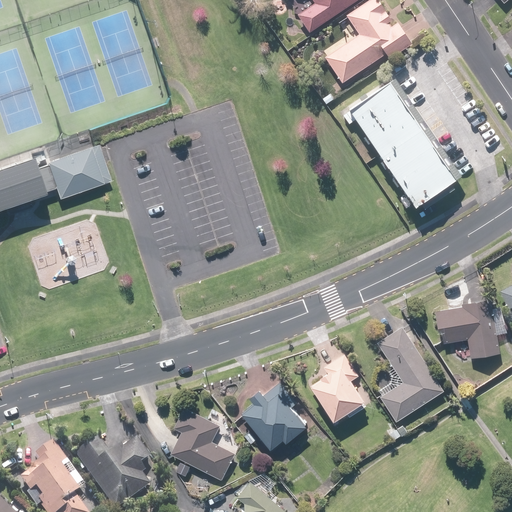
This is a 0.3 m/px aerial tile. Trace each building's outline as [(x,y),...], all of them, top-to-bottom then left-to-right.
[(310,35),(356,0),(291,0),(302,14),(297,18),(310,35)] [(391,21),(375,0),(367,0),(344,17),(357,35),(325,59),(342,83),(383,54),(388,61),(411,44),(396,24),(390,28),(387,23),(391,21)] [(384,82),(343,110),(409,206),(450,178),(384,82)] [(110,182),(97,145),(45,163),(45,165),(31,170),(39,193),(53,188),(57,200),(110,182)] [(27,160),(0,169),(0,209),(39,195),(39,193),(31,170),(27,160)] [(511,284),(499,291),(511,318),(511,317),(511,284)] [(499,353),(488,299),(434,310),(441,345),(463,340),(467,360),(499,353)] [(401,326),(399,327),(374,343),(400,384),(378,397),(393,421),(442,390),(401,326)] [(356,375),(342,353),(320,367),(324,372),(306,383),(329,420),(343,411),(347,417),(362,408),(346,382),(356,375)] [(293,402),(277,381),(260,393),(256,387),(244,396),(250,404),(238,413),(244,421),(241,424),(248,432),(243,436),(251,446),(259,440),(265,448),(278,438),(282,443),(306,425),(290,404),(293,402)] [(181,431),(170,454),(220,479),(233,453),(210,442),(219,424),(183,406),(173,426),(181,431)] [(93,436),(71,451),(112,511),(148,486),(139,474),(152,465),(134,439),(118,449),(116,446),(105,453),(93,436)] [(83,485),(51,442),(30,457),(37,465),(18,479),(27,490),(24,493),(35,508),(37,506),(40,511),(85,511),(72,494),(83,485)] [(285,511),(249,481),(235,498),(245,506),(242,510),(244,511),(285,511)] [(10,511),(0,502),(0,511),(10,511)]
